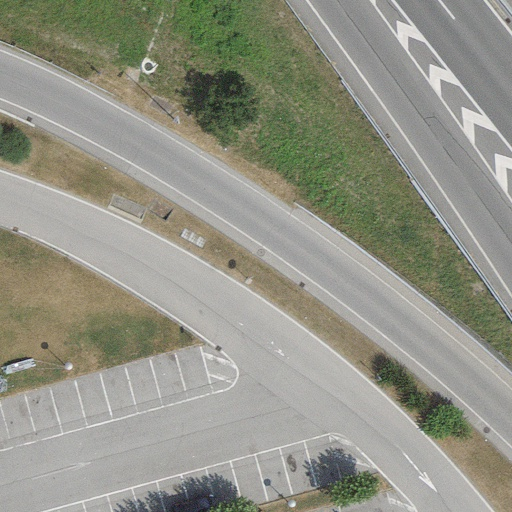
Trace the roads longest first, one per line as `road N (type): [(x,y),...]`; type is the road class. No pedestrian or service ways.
road 1 (motorway): [(0,77),(75,111),(236,208),(428,351),(511,427)]
road 2 (motorway): [(375,0),(511,244)]
road 3 (motorway): [(433,0),(511,98)]
